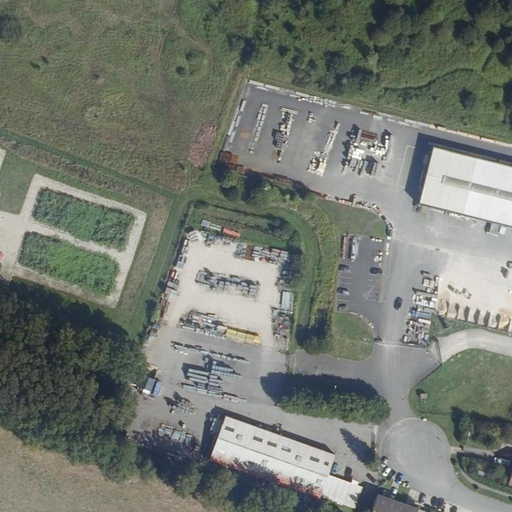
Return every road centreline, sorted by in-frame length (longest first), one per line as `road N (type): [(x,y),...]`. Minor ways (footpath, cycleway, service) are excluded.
road 1 (track): [(0,291),(37,179),(141,214),(111,303)]
road 2 (track): [(132,349),(0,307)]
